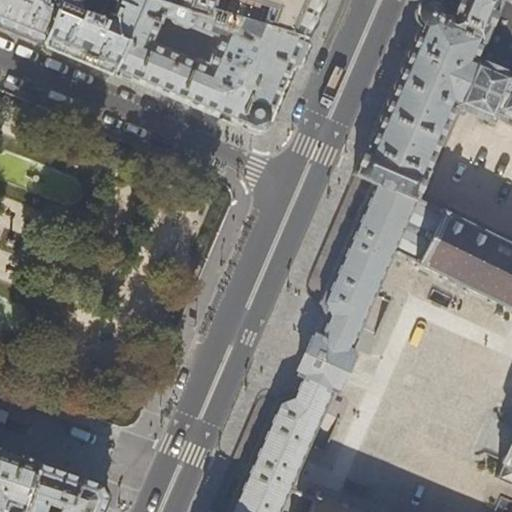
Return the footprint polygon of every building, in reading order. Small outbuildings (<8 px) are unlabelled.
[(0,0),(0,25),(18,33),(41,43),(55,10),(37,3),(38,0),(50,0),(58,3),(59,0),(0,0)] [(51,47),(111,72),(141,0),(113,0),(114,2),(116,3),(111,17),(105,19),(85,11),(81,5),(82,0),(59,0),(58,3),(55,10),(41,43),(51,47)] [(152,0),(141,0),(111,72),(185,103),(251,130),(266,124),(286,76),(303,39),(258,24),(253,36),(236,29),(240,19),(210,9),(207,18),(152,0)] [(317,6),(319,0),(152,0),(207,18),(210,9),(240,19),(258,24),(303,39),(317,6)] [(511,511),(511,0),(458,0),(451,17),(444,14),(444,10),(441,5),(438,2),(434,0),(422,0),(419,2),(416,5),(413,11),(413,15),(414,19),(416,23),(418,25),(367,145),(366,145),(353,175),(371,182),(318,303),(320,305),(324,314),(322,318),(320,317),(316,328),(312,336),(310,335),(306,343),(310,344),(305,356),(301,365),(297,363),(294,371),(296,372),(292,383),(288,391),(290,392),(290,393),(288,396),(284,397),(279,399),(276,399),(275,402),(276,403),(227,511),(511,511)] [(0,511),(20,511),(38,463),(12,455),(0,450),(0,511)] [(67,473),(38,463),(20,511),(98,511),(105,498),(99,484),(67,473)]
